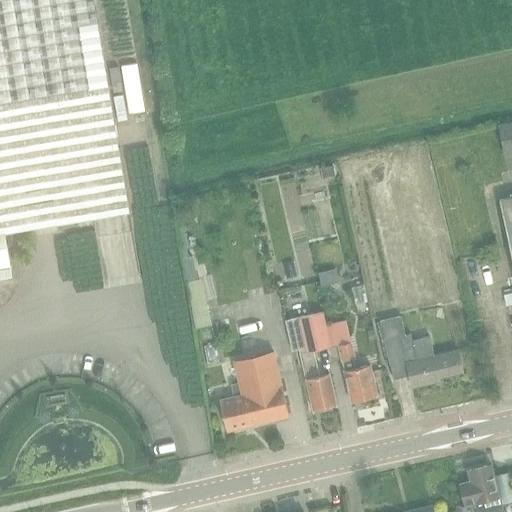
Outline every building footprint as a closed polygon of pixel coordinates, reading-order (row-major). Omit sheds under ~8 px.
[(0,0),(0,275),(12,274),(5,232),(13,231),(34,228),(93,218),(79,129),(114,123),(111,100),(93,0),(0,0)] [(504,158),(511,155),(511,120),(497,123),(504,158)] [(331,163),(319,166),(321,179),(334,176),(331,163)] [(511,196),(500,199),(511,256),(511,196)] [(335,268),(318,272),(321,285),(338,281),(335,268)] [(201,277),(186,280),(190,304),(206,300),(201,277)] [(359,279),(346,283),(351,301),(365,297),(359,279)] [(331,347),(326,325),(325,325),(322,311),(285,320),(291,347),(292,350),(299,349),(313,410),(336,405),(328,373),(318,375),(312,350),(330,346),(330,347),(331,347)] [(434,355),(429,336),(412,340),(410,334),(405,335),(400,316),(379,321),(393,379),(409,375),(412,387),(429,383),(429,379),(462,372),(457,349),(434,355)] [(326,325),(331,347),(338,346),(351,401),(377,395),(370,364),(355,368),(352,358),(354,358),(345,320),(326,325)] [(234,396),(220,399),(227,430),(289,416),(273,351),(234,361),(235,364),(239,382),(231,384),(234,396)] [(123,387),(128,394),(143,383),(137,376),(123,387)] [(491,464),(467,470),(470,482),(459,485),(464,506),(474,503),(476,511),(501,511),(502,511),(500,503),(511,499),(511,490),(508,473),(494,476),(491,464)]
